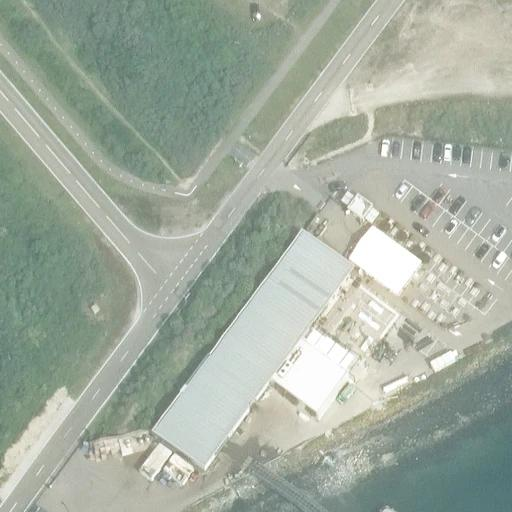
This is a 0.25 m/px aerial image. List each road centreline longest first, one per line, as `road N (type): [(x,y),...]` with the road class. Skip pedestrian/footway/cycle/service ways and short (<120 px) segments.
road 1 (unclassified): [(171,283),(387,0)]
road 2 (unclassified): [(9,511),(171,283)]
road 3 (unclassified): [(171,283),(138,255),(0,91)]
